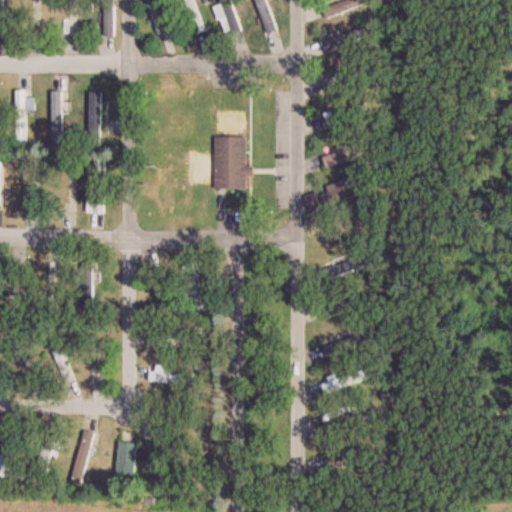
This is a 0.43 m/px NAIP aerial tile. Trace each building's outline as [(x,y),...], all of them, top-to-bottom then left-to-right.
[(115,0),(104,0),(104,36),(115,36),(115,0)] [(148,0),(159,35),(169,32),(158,0),(148,0)] [(206,31),(194,0),(185,0),(198,34),(206,31)] [(221,0),(233,31),(241,28),(231,0),(221,0)] [(276,33),(268,0),(257,0),(265,35),(276,33)] [(348,0),(324,10),(328,19),(371,2),(369,0),(348,0)] [(27,91),(16,91),(16,145),(27,145),(27,91)] [(63,93),(52,93),(52,139),(63,139),(63,93)] [(101,93),(90,93),(90,145),(101,145),(101,93)] [(324,113),(326,126),(345,124),(343,110),(324,113)] [(247,167),(247,137),(214,137),(215,189),(247,189),(247,177),(254,177),(254,167),(247,167)] [(325,165),(371,155),(368,141),(322,152),(325,165)] [(88,186),(88,213),(106,213),(106,160),(95,160),(95,186),(88,186)] [(76,212),(77,171),(70,171),(69,212),(76,212)] [(345,182),(305,196),(311,211),(373,190),(369,179),(347,187),(345,182)] [(326,276),(357,264),(352,253),(322,265),(326,276)] [(48,298),(57,298),(57,262),(48,262),(48,298)] [(22,263),(11,263),(11,305),(22,305),(22,263)] [(93,263),(84,263),(84,309),(93,309),(93,263)] [(208,310),(193,264),(184,267),(199,313),(208,310)] [(375,305),(372,295),(324,308),(326,318),(375,305)] [(324,349),(327,357),(369,341),(366,333),(324,349)] [(96,385),(107,385),(107,337),(96,337),(96,385)] [(151,346),(188,346),(188,338),(151,338),(151,346)] [(76,380),(62,349),(53,353),(66,385),(76,380)] [(149,371),(148,381),(194,384),(195,375),(170,373),(170,366),(158,366),(157,372),(149,371)] [(322,382),(325,394),(371,381),(368,369),(322,382)] [(351,412),(349,406),(323,417),(325,422),(351,412)] [(135,476),(139,444),(120,442),(117,475),(135,476)]
